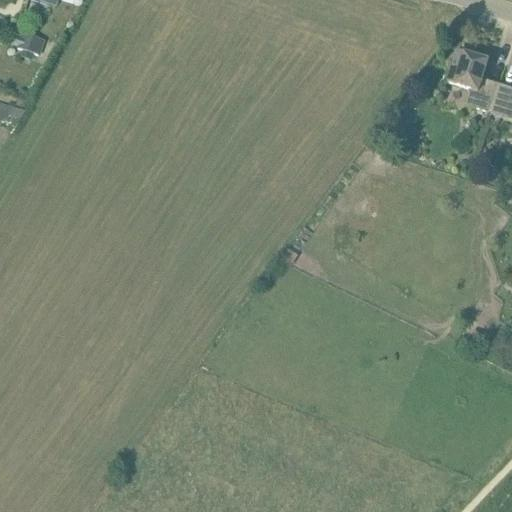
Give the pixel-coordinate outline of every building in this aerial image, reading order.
[(57,0),(29,0),(55,8),(57,0)] [(45,43),(22,35),(17,50),(39,58),(45,43)] [(488,64),(458,54),(448,86),(470,92),(465,108),(489,115),(492,105),(498,86),(483,81),(488,64)] [(511,90),(502,87),(496,107),(493,116),(511,122),(511,90)] [(407,121),(396,132),(407,143),(418,132),(407,121)] [(488,178),(492,169),(489,162),(481,158),(475,173),(488,178)] [(511,184),(508,181),(503,188),(508,191),(511,185),(511,184)]
